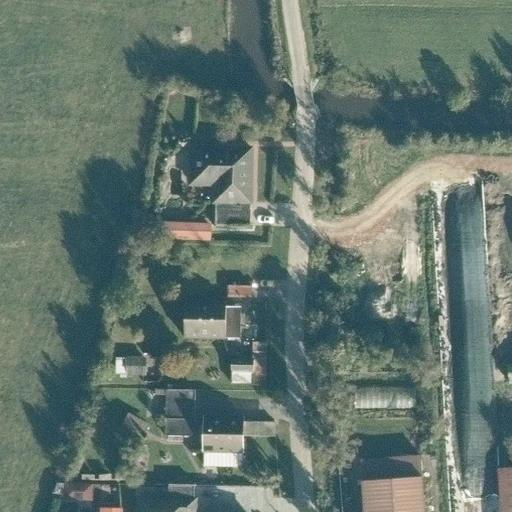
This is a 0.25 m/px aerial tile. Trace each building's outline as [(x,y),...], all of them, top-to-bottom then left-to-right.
[(255,150),(192,149),(192,185),(212,186),(212,206),(218,207),(249,207),(254,207),(255,150)] [(218,207),(218,228),(249,227),(249,207),(218,207)] [(472,232),(452,233),(453,255),(487,253),(486,214),(472,215),(472,232)] [(212,224),(162,226),(163,244),(212,242),(212,224)] [(229,283),(229,295),(254,295),(254,284),(229,283)] [(229,303),(186,304),(188,341),(230,340),(229,303)] [(266,347),(255,347),(253,366),(234,365),(233,383),(264,385),(266,347)] [(146,377),(146,359),(127,359),(127,377),(146,377)] [(357,409),(418,409),(417,387),(357,388),(357,409)] [(195,394),(164,394),(164,423),(195,423),(195,394)] [(149,427),(129,417),(122,433),(142,443),(149,427)] [(276,420),(205,420),(206,464),(244,464),(244,440),(276,440),(276,420)] [(424,511),(421,455),(359,459),(362,511),(424,511)] [(511,511),(511,468),(497,468),(499,511),(511,511)] [(92,480),(67,480),(67,498),(92,498),(92,480)] [(191,511),(192,488),(169,487),(169,503),(141,503),(141,511),(191,511)]
